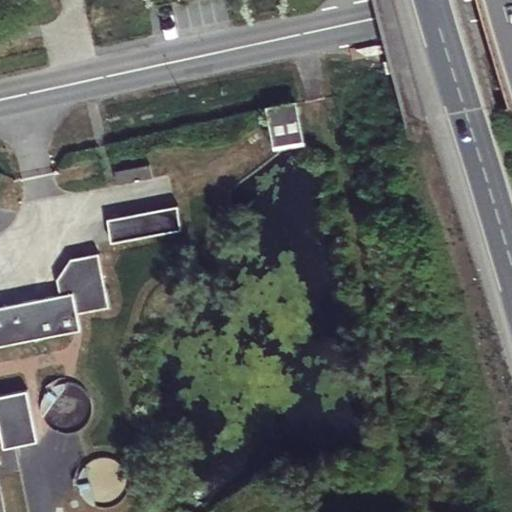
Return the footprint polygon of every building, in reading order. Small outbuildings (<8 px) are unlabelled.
[(297,119),(271,124),(277,157),(302,152),(297,119)] [(151,165),(115,170),(117,181),(152,176),(151,165)] [(176,203),(112,217),(116,241),(181,227),(176,203)] [(64,293),(0,305),(0,347),(84,329),(82,313),(112,306),(101,251),(75,256),(61,277),(64,293)] [(55,381),(45,391),(41,403),(43,416),(51,427),(63,432),(76,432),(88,425),(95,414),(96,401),(90,389),(80,380),(67,378),(55,381)] [(28,390),(0,395),(0,412),(6,451),(39,444),(28,390)] [(0,511),(8,511),(0,471),(0,511)]
